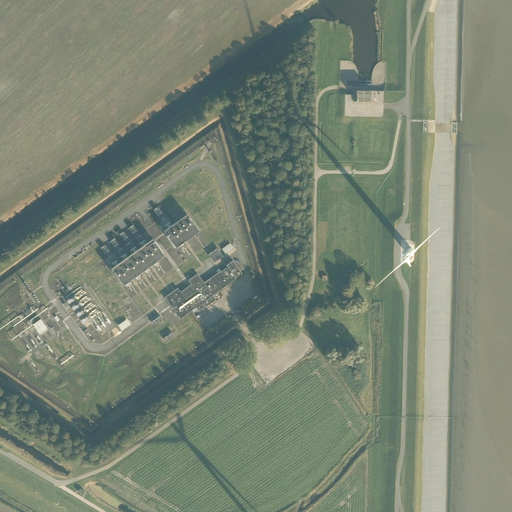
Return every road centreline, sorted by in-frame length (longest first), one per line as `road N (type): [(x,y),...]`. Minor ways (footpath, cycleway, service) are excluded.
road 1 (unclassified): [(0,450),(53,481),(98,471),(297,330),(312,279),(315,172)]
road 2 (unclassified): [(315,172),(385,171),(407,104)]
